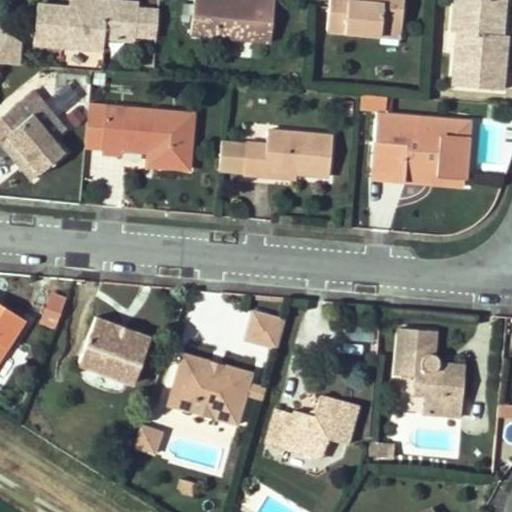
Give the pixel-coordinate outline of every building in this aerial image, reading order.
[(35,44),(61,47),(104,52),(105,38),(135,41),(139,2),(121,0),(105,0),(106,5),(70,2),(70,6),(39,3),(35,44)] [(256,0),(256,1),(245,0),(193,0),(189,35),(269,43),(273,0),(256,0)] [(380,23),(400,24),(401,0),(362,0),(363,0),(359,0),(328,0),(326,31),(380,36),(380,23)] [(498,0),(455,0),(452,33),(458,33),(453,86),(502,90),(507,37),(502,37),(496,36),(498,0)] [(498,0),(496,36),(502,37),(505,0),(498,0)] [(380,23),(380,36),(399,37),(400,24),(380,23)] [(0,34),(0,61),(14,63),(15,44),(0,34)] [(360,109),(387,110),(388,96),(361,95),(360,109)] [(107,107),(88,105),(84,150),(104,152),(107,107)] [(0,141),(6,136),(39,174),(63,153),(51,139),(62,130),(42,106),(24,122),(11,107),(0,116),(0,141)] [(190,168),(194,114),(107,107),(104,152),(104,155),(123,155),(123,149),(149,152),(148,165),(190,168)] [(402,183),(403,174),(419,175),(421,164),(435,165),(434,177),(462,179),(466,143),(447,140),(449,123),(378,115),(371,180),(402,183)] [(447,140),(466,143),(468,125),(449,123),(447,140)] [(268,170),(293,172),(327,174),(329,135),(267,130),(266,143),(244,142),(242,172),(268,175),(268,170)] [(242,172),(244,142),(220,140),(218,170),(242,172)] [(421,164),(419,175),(434,177),(435,165),(421,164)] [(462,179),(434,177),(419,175),(403,174),(402,183),(461,189),(462,179)] [(62,309),(64,303),(52,299),(49,305),(62,309)] [(0,358),(24,321),(0,305),(0,358)] [(55,328),(62,309),(49,305),(43,324),(55,328)] [(241,341),(275,351),(283,323),(249,313),(241,341)] [(96,318),(80,364),(136,384),(152,338),(96,318)] [(43,324),(42,329),(54,333),(55,328),(43,324)] [(410,397),(421,398),(419,414),(458,419),(461,379),(450,377),(451,366),(436,364),(436,358),(432,358),(433,335),(397,331),(392,376),(412,378),(410,397)] [(244,397),(260,402),(263,392),(247,387),(250,376),(180,356),(166,406),(236,427),(244,397)] [(450,377),(461,379),(462,368),(451,366),(450,377)] [(309,458),(324,453),(326,444),(343,449),(354,413),(317,402),(311,422),(305,420),(306,417),(293,414),(292,416),(276,412),(266,445),(309,458)] [(159,433),(139,426),(132,447),(152,453),(159,433)] [(382,435),(369,434),(366,457),(380,459),(382,435)] [(309,458),(321,462),(324,453),(309,458)] [(183,480),(179,491),(190,496),(194,485),(183,480)]
